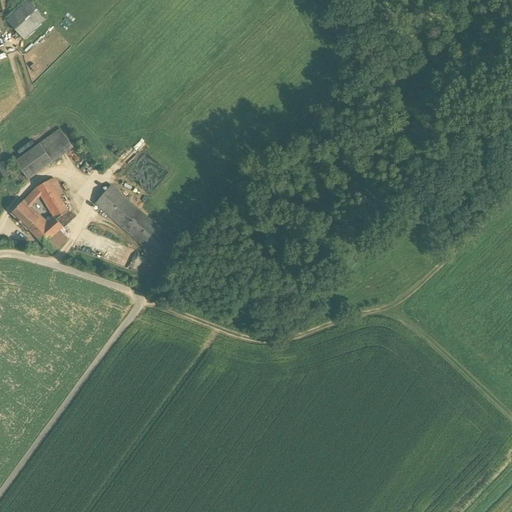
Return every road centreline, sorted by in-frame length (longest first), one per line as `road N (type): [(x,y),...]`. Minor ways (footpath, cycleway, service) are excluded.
road 1 (track): [(511,205),(405,309),(268,349),(36,259),(0,254)]
road 2 (unclassified): [(0,493),(140,299)]
road 3 (track): [(511,418),(401,310)]
